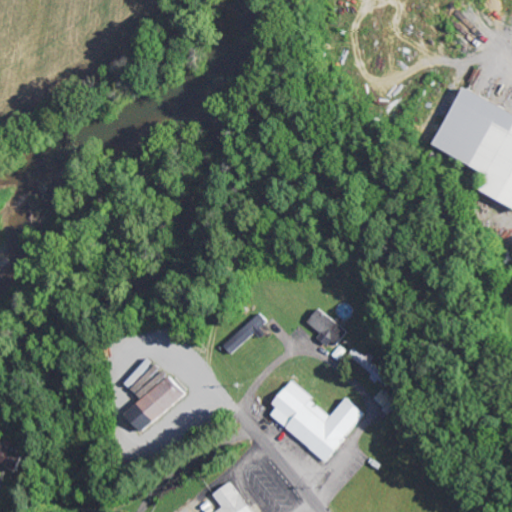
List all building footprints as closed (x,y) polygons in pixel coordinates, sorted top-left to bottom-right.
[(324,336),(341,348),(354,331),(324,308),(313,323),(327,333),(324,336)] [(229,345),(238,354),(274,321),(266,312),(229,345)] [(399,378),(372,355),(370,357),(359,347),(351,356),(391,388),(399,378)] [(152,434),(187,395),(182,391),(187,386),(158,359),(134,384),(149,398),(132,416),(152,434)] [(275,416),(332,463),(373,413),(354,398),(339,416),(299,382),(280,405),(282,408),(275,416)] [(403,403),(388,389),(378,399),(393,413),(403,403)] [(0,441),(0,458),(29,472),(37,454),(2,437),(0,441)] [(228,509),(223,511),(258,511),(237,482),(218,496),(228,509)]
